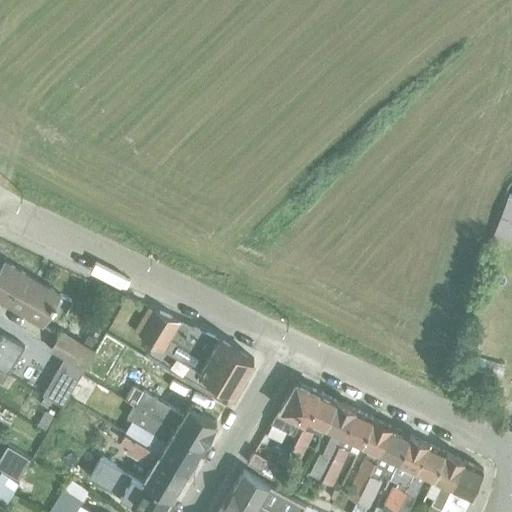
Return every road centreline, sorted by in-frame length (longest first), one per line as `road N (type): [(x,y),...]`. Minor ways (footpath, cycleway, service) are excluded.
road 1 (residential): [(289,338),(0,196)]
road 2 (residential): [(511,441),(289,338)]
road 3 (residential): [(289,338),(187,511)]
